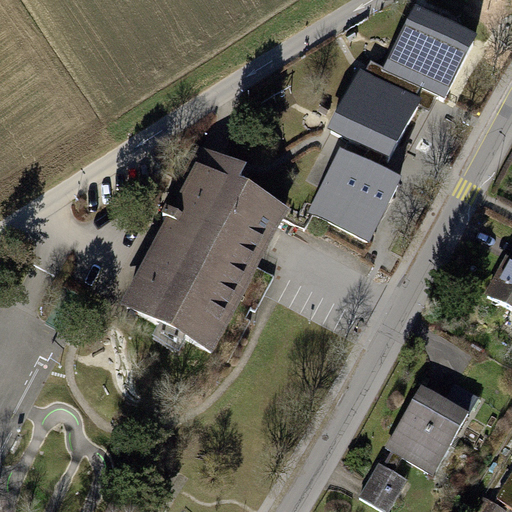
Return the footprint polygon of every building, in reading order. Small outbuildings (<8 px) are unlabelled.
[(476,46),(419,16),(388,73),(392,75),(385,88),(363,77),(333,134),(370,154),(363,167),(343,157),(313,214),(370,244),(400,187),(395,185),(379,176),(386,162),(390,164),(419,108),(427,112),(435,97),(446,103),(476,46)] [(211,179),(192,169),(165,221),(174,226),(129,310),(213,354),(285,219),(236,193),(244,179),(218,166),(211,179)] [(511,262),(510,261),(489,299),(511,310),(511,262)] [(470,417),(423,390),(406,421),(407,421),(389,451),(431,475),(448,445),(452,447),(470,417)] [(511,481),(499,501),(511,509),(511,481)] [(392,511),(399,500),(372,484),(362,500),(381,511),(392,511)]
